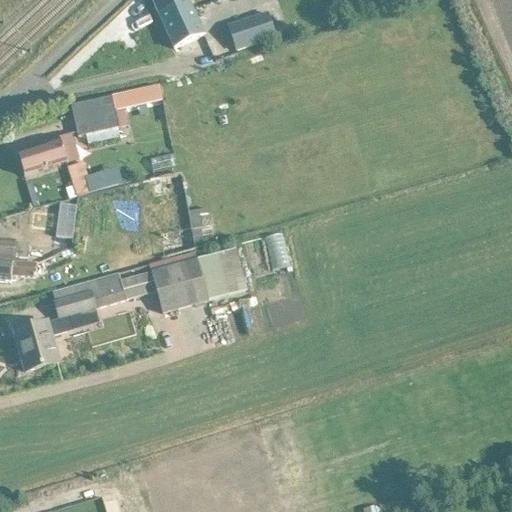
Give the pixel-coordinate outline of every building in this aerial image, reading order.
[(187,0),(150,0),(158,15),(188,2),(187,0)] [(204,37),(188,2),(158,15),(174,51),(204,37)] [(258,17),(227,26),(229,32),(232,42),(235,48),(236,53),(274,41),(265,14),(258,17)] [(159,89),(71,108),(77,139),(118,130),(114,114),(162,104),(159,89)] [(46,148),(17,157),(24,178),(66,166),(66,164),(78,161),(71,137),(45,144),(46,148)] [(154,257),(205,250),(201,220),(185,223),(179,185),(144,190),(154,257)] [(71,248),(75,208),(58,206),(56,239),(52,238),(51,256),(71,248)] [(27,260),(28,247),(0,243),(0,262),(12,264),(13,259),(27,260)] [(197,262),(150,275),(156,293),(162,315),(208,302),(246,292),(235,252),(197,262)] [(51,258),(36,266),(41,277),(57,268),(51,258)] [(35,279),(36,266),(12,264),(0,262),(0,283),(10,285),(10,283),(15,284),(15,277),(35,279)] [(106,307),(128,301),(156,293),(150,275),(122,282),(120,277),(99,283),(52,296),(55,306),(91,296),(95,311),(106,307)] [(263,335),(324,312),(318,294),(256,318),(263,335)] [(54,306),(54,307),(59,322),(47,325),(47,324),(13,333),(25,374),(58,365),(51,339),(72,333),(68,318),(95,311),(91,296),(55,306),(54,306)]
